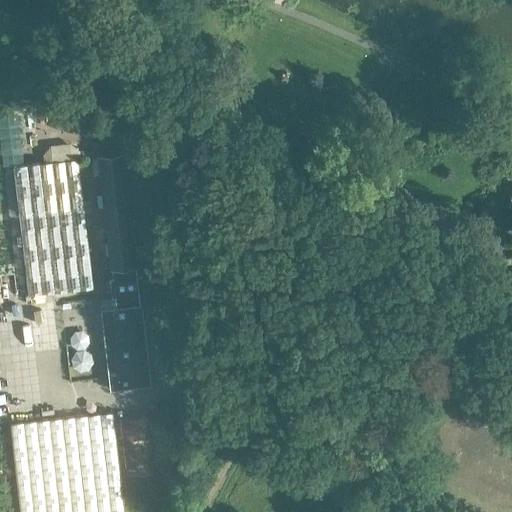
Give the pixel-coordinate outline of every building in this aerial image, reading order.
[(43,163),(13,166),(28,295),(93,287),(78,158),(81,158),(80,150),(70,143),(50,145),(43,154),(43,163)] [(125,153),(96,156),(110,270),(114,308),(101,309),(110,390),(151,385),(142,305),(138,267),(125,153)] [(123,511),(113,413),(10,424),(20,511),(123,511)] [(149,416),(119,420),(125,475),(155,471),(149,416)] [(199,474),(177,511),(198,511),(214,482),(199,474)]
